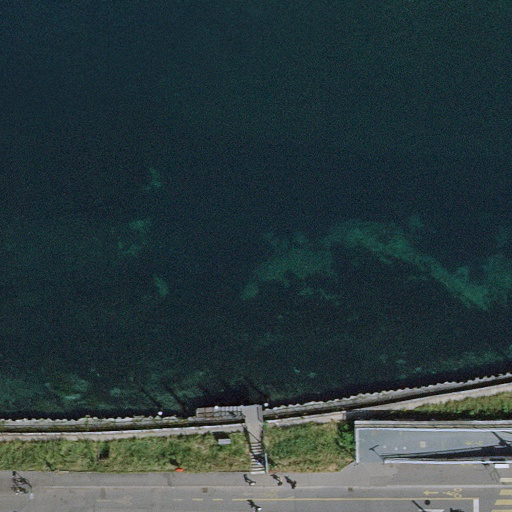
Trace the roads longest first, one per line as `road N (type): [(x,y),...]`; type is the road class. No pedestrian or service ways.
road 1 (residential): [(0,504),(330,507)]
road 2 (residential): [(330,507),(511,504)]
